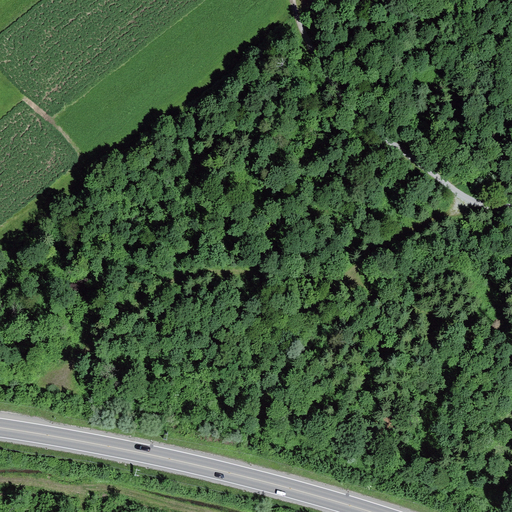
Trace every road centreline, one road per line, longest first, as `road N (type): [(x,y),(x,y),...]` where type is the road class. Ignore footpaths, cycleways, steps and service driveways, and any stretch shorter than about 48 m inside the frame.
road 1 (track): [(484,206),(433,221),(344,280),(217,270),(162,292),(117,324),(68,385)]
road 2 (trunk): [(371,511),(172,459),(0,427)]
road 3 (track): [(511,207),(467,199),(386,137),(321,64),(292,0)]
road 4 (track): [(344,280),(511,355)]
